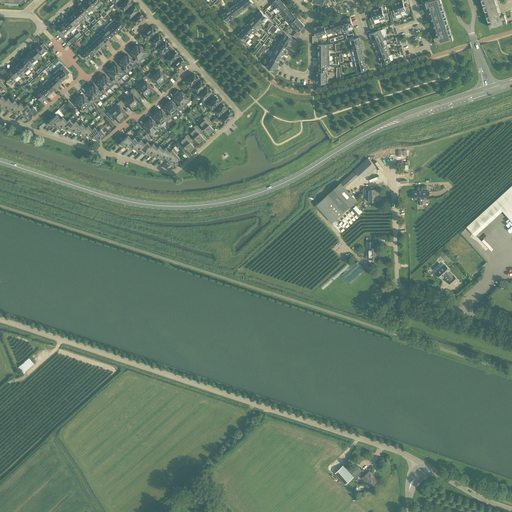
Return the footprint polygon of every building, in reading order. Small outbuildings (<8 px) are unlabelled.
[(96,6),(90,0),(88,0),(87,1),(86,0),(84,2),(91,10),(93,12),(97,7),(96,6)] [(115,6),(114,6),(118,10),(121,8),(123,10),(126,9),(131,4),(129,2),(130,1),(128,0),(125,0),(121,4),(119,2),(115,6)] [(244,0),(240,0),(238,1),(244,9),(249,6),(244,0)] [(275,8),(282,2),(280,0),(275,0),(271,4),(275,8)] [(402,0),(397,2),(400,12),(405,10),(406,13),(410,12),(408,6),(404,7),(402,0)] [(428,1),(426,2),(426,1),(425,1),(427,7),(427,6),(437,36),(434,37),(434,36),(434,37),(436,44),(437,44),(441,42),(441,43),(452,39),(453,39),(453,38),(440,0),(430,0),(427,1),(428,1)] [(481,0),(490,27),(491,27),(490,27),(502,23),(506,22),(507,22),(504,14),(504,15),(502,15),(496,0),(481,0)] [(244,9),(238,1),(234,5),(240,13),(244,9)] [(91,10),(84,2),(82,4),(83,5),(81,7),(87,14),(91,10)] [(286,6),(282,2),(275,8),(278,12),(279,12),(286,6)] [(397,2),(396,2),(392,4),(392,3),(391,3),(394,10),(390,11),(393,21),(397,19),(396,15),(401,14),(400,12),(397,2)] [(126,9),(123,10),(121,12),(123,15),(126,13),(130,17),(132,15),(132,16),(137,11),(136,9),(136,8),(134,5),(128,11),(126,9)] [(240,13),(234,5),(230,8),(236,16),(240,13)] [(279,12),(278,12),(277,13),(281,18),(282,16),(289,10),(286,6),(279,12)] [(87,14),(81,7),(78,9),(77,8),(75,10),(79,14),(83,18),(87,14)] [(381,7),(376,9),(379,18),(379,21),(385,19),(385,20),(389,19),(387,12),(383,13),(381,7)] [(236,16),(230,8),(225,11),(232,19),(236,16)] [(369,18),(370,20),(368,20),(369,25),(375,23),(374,20),(379,18),(376,9),(371,10),(370,10),(373,17),(369,18)] [(79,14),(75,10),(73,12),(74,13),(72,15),(80,23),(84,19),(83,18),(79,14)] [(260,11),(256,14),(264,21),(267,17),(267,18),(268,17),(260,10),(260,11)] [(293,14),(289,10),(282,16),(286,20),(293,14)] [(232,19),(225,11),(221,15),(221,14),(223,17),(222,18),(224,21),(225,20),(227,23),(228,23),(227,22),(232,19)] [(132,15),(130,17),(127,19),(130,22),(131,20),(136,25),(144,18),(142,16),(142,15),(140,12),(137,15),(134,18),(132,16),(132,15)] [(256,14),(253,18),(260,25),(264,21),(256,14)] [(293,14),(286,20),(289,24),(296,18),(293,14)] [(67,18),(68,19),(75,27),(80,23),(72,15),(69,17),(68,16),(67,18)] [(296,18),(289,24),(297,32),(299,30),(305,25),(303,23),(304,22),(301,18),(299,19),(297,17),(296,18)] [(345,19),(348,30),(348,28),(353,26),(350,17),(345,19)] [(66,21),(63,23),(69,30),(70,32),(75,27),(68,19),(67,18),(65,20),(66,21)] [(110,22),(118,30),(121,28),(121,29),(124,27),(115,18),(110,22)] [(260,25),(253,18),(249,22),(256,29),(260,25)] [(345,19),(340,21),(343,31),(348,30),(345,19)] [(343,31),(340,21),(334,22),(337,31),(342,29),(343,32),(343,31)] [(118,30),(110,22),(106,26),(115,35),(116,34),(115,33),(118,30)] [(256,29),(249,22),(245,26),(252,33),(254,35),(258,30),(256,29)] [(69,30),(63,23),(61,25),(60,24),(57,26),(60,29),(57,31),(62,36),(64,34),(69,30)] [(324,25),(324,24),(321,25),(320,23),(316,25),(316,26),(313,27),(316,35),(316,38),(317,38),(327,34),(324,25)] [(106,26),(101,30),(109,38),(112,36),(113,37),(115,35),(106,26)] [(245,26),(241,30),(249,37),(252,33),(245,26)] [(151,41),(153,39),(151,36),(157,31),(154,28),(154,29),(152,27),(143,34),(146,37),(144,39),(148,43),(151,41)] [(380,29),(379,30),(369,34),(369,35),(369,34),(371,39),(383,35),(380,29)] [(98,35),(106,43),(108,42),(107,41),(109,38),(101,30),(97,34),(98,35)] [(240,37),(239,38),(246,45),(247,43),(247,42),(250,38),(249,37),(247,36),(241,30),(238,34),(237,34),(240,37)] [(281,37),(289,42),(292,37),(284,33),(281,37)] [(158,34),(153,39),(151,41),(155,46),(153,48),(155,50),(156,49),(159,46),(157,44),(163,38),(161,35),(160,36),(158,34)] [(98,35),(94,40),(100,46),(103,44),(104,45),(106,43),(98,35)] [(383,35),(371,39),(373,44),(383,41),(385,40),(383,35)] [(281,37),(279,42),(286,47),(289,42),(281,37)] [(100,46),(94,40),(90,44),(97,51),(99,50),(98,49),(100,46)] [(160,46),(159,46),(156,49),(161,53),(158,56),(160,59),(162,57),(166,53),(164,51),(170,45),(167,43),(165,41),(160,46)] [(383,41),(373,44),(375,49),(385,46),(384,45),(383,41)] [(279,42),(276,46),(276,47),(284,51),(286,47),(279,42)] [(37,46),(35,48),(41,55),(48,49),(43,43),(41,45),(39,43),(36,45),(37,46)] [(361,43),(351,45),(352,50),(349,51),(350,51),(362,48),(361,43)] [(97,51),(90,44),(85,48),(91,54),(94,52),(95,53),(97,51)] [(387,44),(384,45),(385,46),(375,49),(377,54),(389,50),(387,44)] [(136,45),(134,48),(143,58),(149,53),(146,50),(145,51),(139,45),(137,46),(136,45)] [(276,47),(276,46),(274,45),(271,50),(273,52),(273,51),(281,56),(284,51),(276,47)] [(41,55),(35,48),(32,51),(31,50),(29,51),(37,59),(41,55)] [(91,54),(85,48),(81,52),(78,54),(81,58),(84,55),(88,60),(90,58),(89,57),(91,54)] [(143,58),(134,48),(131,50),(132,51),(131,52),(136,59),(135,60),(137,63),(143,58)] [(362,48),(350,51),(351,56),(363,53),(362,48)] [(268,55),(270,56),(278,61),(278,60),(281,56),(273,51),(273,52),(271,50),(268,55)] [(389,50),(377,54),(379,59),(389,56),(391,55),(389,50)] [(29,54),(26,57),(32,63),(37,59),(29,51),(28,53),(29,54)] [(168,56),(166,53),(162,57),(164,60),(166,58),(170,63),(173,61),(178,56),(176,54),(177,53),(174,51),(168,56)] [(364,59),(363,53),(351,56),(352,61),(364,59)] [(137,63),(135,60),(134,61),(128,55),(126,56),(125,55),(123,57),(132,68),(137,63)] [(389,56),(379,59),(382,64),(381,64),(381,65),(393,60),(391,55),(389,56)] [(278,61),(270,56),(265,65),(274,71),(275,68),(277,69),(279,65),(278,64),(280,61),(278,60),(278,61)] [(23,58),(21,59),(29,69),(34,65),(32,63),(26,57),(24,59),(23,58)] [(132,68),(123,57),(120,60),(121,61),(119,62),(125,69),(124,70),(127,73),(132,68)] [(173,61),(170,63),(168,65),(170,68),(172,66),(177,70),(185,63),(183,61),(184,61),(181,58),(175,63),(173,61)] [(20,62),(17,65),(25,73),(29,69),(21,59),(19,61),(20,62)] [(364,59),(352,61),(353,67),(365,64),(364,59)] [(155,73),(162,81),(163,79),(164,80),(167,77),(161,71),(164,69),(159,64),(157,66),(158,68),(153,72),(155,73)] [(14,66),(12,67),(19,75),(20,77),(25,73),(17,65),(15,67),(14,66)] [(57,73),(63,80),(66,78),(67,79),(69,77),(67,74),(69,72),(63,65),(60,67),(56,72),(57,73)] [(127,73),(124,70),(122,71),(117,65),(115,66),(114,65),(111,67),(120,77),(122,74),(124,76),(127,73)] [(19,75),(12,67),(10,69),(11,70),(8,73),(14,79),(19,75)] [(120,77),(111,67),(109,70),(110,71),(108,72),(114,79),(113,80),(115,83),(118,80),(117,79),(120,77)] [(318,72),(318,71),(317,71),(317,75),(315,75),(315,79),(317,79),(317,83),(328,83),(327,72),(318,72)] [(149,72),(145,76),(150,81),(152,79),(158,85),(161,83),(160,82),(162,81),(155,73),(152,75),(149,72)] [(14,79),(8,73),(6,75),(5,74),(3,76),(11,85),(16,81),(14,79)] [(57,73),(53,77),(60,85),(62,83),(61,82),(63,80),(57,73)] [(186,80),(189,83),(186,86),(190,90),(193,87),(195,85),(193,83),(199,78),(196,75),(194,73),(186,80)] [(103,75),(100,78),(110,88),(115,83),(113,80),(111,81),(106,75),(104,76),(103,75)] [(145,75),(142,77),(144,79),(140,84),(148,93),(150,91),(151,92),(153,89),(148,83),(150,81),(145,76),(145,75)] [(53,77),(48,81),(54,88),(57,86),(58,87),(60,85),(53,77)] [(110,88),(100,78),(98,80),(99,81),(97,82),(103,89),(101,90),(104,93),(110,88)] [(48,81),(47,79),(42,84),(44,85),(51,93),(53,91),(52,90),(54,88),(48,81)] [(195,85),(193,87),(197,92),(195,94),(197,97),(199,95),(198,95),(201,92),(199,90),(205,85),(203,82),(202,82),(200,81),(195,85)] [(135,87),(133,89),(137,93),(139,91),(144,97),(147,95),(147,94),(148,93),(140,84),(136,88),(135,87)] [(44,85),(39,89),(45,96),(48,94),(49,95),(51,93),(44,85)] [(97,96),(99,98),(104,93),(101,90),(100,91),(94,85),(93,86),(92,85),(89,88),(97,96)] [(94,102),(99,98),(97,96),(89,88),(87,90),(88,91),(86,92),(92,99),(90,100),(93,103),(94,102)] [(132,93),(128,97),(135,105),(137,103),(137,104),(140,101),(135,95),(137,93),(133,89),(132,88),(130,90),(132,93)] [(207,88),(201,92),(198,95),(199,95),(203,100),(201,102),(203,104),(207,100),(205,98),(212,92),(209,89),(209,90),(207,88)] [(45,96),(39,89),(35,93),(42,101),(44,99),(43,98),(45,96)] [(177,94),(186,104),(191,100),(188,97),(187,98),(181,91),(180,92),(179,92),(177,94)] [(186,104),(177,94),(174,96),(175,97),(174,98),(179,105),(178,106),(181,109),(186,104)] [(93,103),(90,100),(89,101),(83,95),(82,96),(81,95),(78,98),(88,108),(92,104),(93,103)] [(128,97),(127,96),(123,100),(122,99),(119,101),(123,105),(126,103),(131,109),(134,107),(133,106),(135,105),(128,97)] [(203,104),(202,105),(204,107),(205,107),(206,108),(209,106),(212,109),(214,107),(220,102),(218,100),(218,99),(216,96),(210,102),(208,99),(207,100),(203,104)] [(5,100),(0,104),(0,109),(3,107),(4,109),(12,102),(8,98),(5,100)] [(12,102),(4,109),(6,111),(9,109),(10,111),(19,103),(16,98),(12,102)] [(88,108),(78,98),(76,100),(77,101),(75,103),(81,109),(79,110),(82,113),(88,108)] [(181,109),(178,106),(177,107),(171,100),(170,101),(169,101),(167,103),(176,113),(181,109)] [(71,110),(74,107),(68,101),(65,103),(71,110)] [(119,101),(113,107),(122,117),(123,115),(124,116),(127,113),(121,107),(123,105),(119,101)] [(19,103),(10,111),(13,113),(15,111),(17,113),(24,106),(20,102),(19,103)] [(176,113),(167,103),(164,105),(165,106),(164,107),(169,114),(168,115),(171,118),(176,113)] [(212,109),(210,111),(212,113),(214,111),(218,116),(221,114),(226,109),(224,107),(225,106),(222,103),(216,109),(214,107),(212,109)] [(27,104),(24,106),(17,113),(19,115),(21,113),(23,115),(30,108),(27,104)] [(33,106),(30,108),(23,115),(25,117),(28,115),(29,117),(32,115),(33,114),(37,110),(33,106)] [(122,117),(113,107),(106,113),(110,117),(112,115),(118,121),(120,119),(120,118),(122,117)] [(159,110),(157,112),(164,120),(166,118),(168,120),(171,118),(168,115),(167,116),(161,109),(160,111),(159,110)] [(221,114),(218,116),(215,118),(219,122),(221,120),(224,123),(232,116),(230,114),(231,113),(229,110),(223,116),(221,114)] [(166,122),(164,120),(157,112),(154,114),(155,115),(154,116),(159,123),(158,124),(161,127),(166,122)] [(62,118),(62,117),(58,113),(52,119),(50,120),(47,123),(49,126),(51,124),(53,126),(62,118)] [(201,126),(203,129),(204,128),(208,133),(210,131),(210,132),(213,129),(212,129),(213,129),(210,125),(212,123),(205,116),(198,122),(201,125),(201,126)] [(63,117),(62,117),(62,118),(53,126),(55,128),(58,126),(59,128),(67,121),(63,117)] [(149,119),(147,121),(154,129),(156,128),(158,129),(161,127),(158,124),(157,125),(151,118),(150,120),(149,119)] [(67,121),(59,128),(61,130),(64,128),(66,130),(73,123),(69,119),(67,121)] [(73,123),(66,130),(68,132),(70,130),(72,132),(81,124),(81,123),(77,119),(73,123)] [(81,124),(72,132),(74,134),(76,132),(78,134),(87,126),(87,125),(83,121),(81,123),(81,124)] [(154,129),(147,121),(144,123),(145,124),(144,125),(149,132),(148,133),(151,136),(154,133),(152,131),(154,129)] [(198,142),(200,140),(201,140),(203,138),(203,137),(200,134),(202,132),(196,124),(189,131),(192,134),(191,134),(194,138),(194,137),(198,142)] [(88,125),(87,125),(87,126),(78,134),(80,136),(83,134),(84,136),(92,129),(88,125)] [(92,129),(84,136),(87,138),(89,136),(91,138),(98,131),(94,127),(92,129)] [(98,131),(91,138),(93,140),(95,138),(97,140),(99,138),(101,137),(104,133),(100,129),(98,131)] [(185,137),(181,141),(182,143),(181,143),(184,146),(185,146),(189,150),(191,149),(193,147),(193,146),(190,143),(193,140),(187,134),(184,137),(185,137)] [(132,139),(128,135),(123,139),(122,140),(118,144),(120,146),(122,144),(124,146),(132,139)] [(134,137),(132,139),(124,146),(126,149),(129,146),(130,148),(138,141),(134,137)] [(138,141),(130,148),(133,151),(135,148),(137,150),(144,144),(144,143),(140,139),(138,141)] [(144,144),(137,150),(139,153),(141,150),(143,152),(150,146),(150,145),(147,141),(144,143),(144,144)] [(150,146),(143,152),(145,155),(148,152),(149,154),(157,148),(157,147),(153,143),(150,145),(150,146)] [(157,148),(149,154),(151,157),(154,155),(156,156),(163,150),(163,149),(159,145),(157,147),(157,148)] [(163,150),(156,156),(158,159),(160,157),(162,158),(169,152),(169,151),(165,147),(163,149),(163,150)] [(165,162),(166,163),(176,154),(177,152),(173,148),(169,151),(169,152),(162,158),(162,159),(162,158),(164,161),(165,160),(166,162),(165,162)] [(176,154),(166,163),(168,166),(171,163),(172,165),(174,163),(175,164),(177,162),(176,161),(180,158),(176,154)] [(355,170),(360,176),(363,179),(376,167),(368,158),(355,170)] [(341,183),(329,194),(316,206),(318,208),(318,207),(332,222),(357,200),(341,183)] [(511,185),(466,227),(472,233),(500,208),(511,221),(511,185)] [(376,190),(368,190),(365,190),(365,194),(368,194),(369,201),(376,201),(376,194),(377,194),(376,190)] [(422,199),(429,198),(429,191),(413,191),(413,199),(418,199),(418,201),(422,201),(422,199)] [(377,252),(378,252),(378,247),(373,248),(373,242),(367,242),(367,249),(366,249),(366,259),(367,259),(377,259),(377,252)] [(442,257),(448,263),(452,260),(446,254),(442,257)] [(445,277),(448,280),(447,281),(451,285),(457,280),(453,275),(453,276),(447,269),(448,269),(445,265),(440,269),(441,270),(437,274),(438,275),(437,276),(437,277),(438,278),(439,278),(440,277),(441,278),(444,275),(445,276),(445,277)] [(28,358),(18,366),(22,371),(32,362),(28,358)] [(356,465),(349,472),(343,465),(336,472),(346,483),(353,476),(355,478),(362,471),(359,468),(359,467),(358,467),(356,465)] [(370,486),(377,480),(369,471),(362,477),(370,486)]
